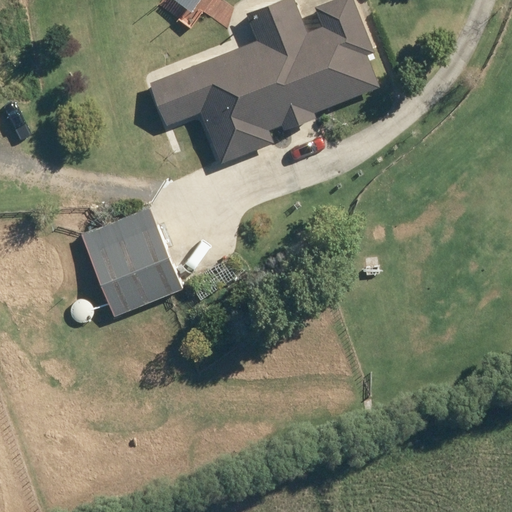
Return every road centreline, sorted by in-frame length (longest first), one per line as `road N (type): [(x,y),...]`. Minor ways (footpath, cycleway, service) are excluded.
road 1 (track): [(205,200),(350,144),(406,107),(472,30),(480,0)]
road 2 (track): [(205,200),(0,163)]
